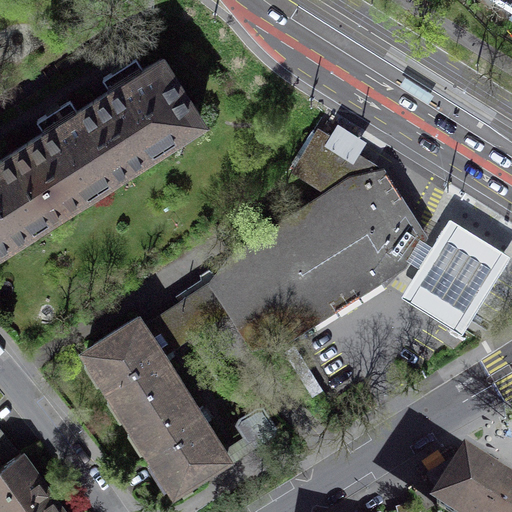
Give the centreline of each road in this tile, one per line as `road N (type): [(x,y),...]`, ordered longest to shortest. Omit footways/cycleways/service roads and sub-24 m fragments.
road 1 (primary): [(253,0),(306,51),(511,181)]
road 2 (residential): [(511,367),(282,511)]
road 3 (primary): [(511,111),(336,0)]
road 4 (residential): [(0,365),(110,511)]
